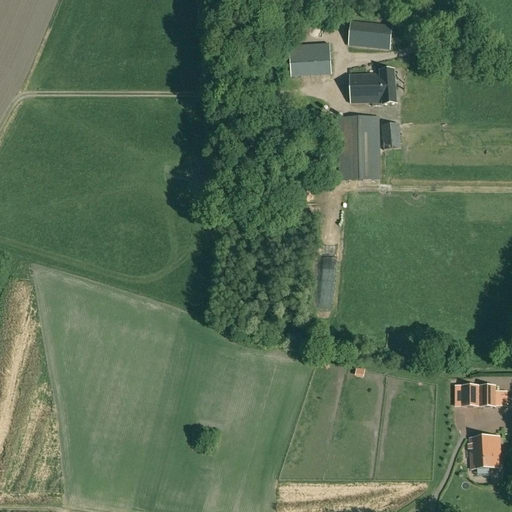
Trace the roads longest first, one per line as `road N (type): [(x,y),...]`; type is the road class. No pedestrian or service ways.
road 1 (track): [(511,189),(340,188),(330,240)]
road 2 (unclassified): [(408,0),(449,46),(511,61)]
